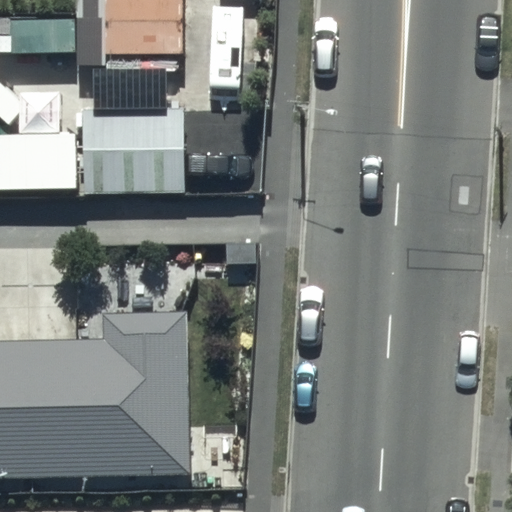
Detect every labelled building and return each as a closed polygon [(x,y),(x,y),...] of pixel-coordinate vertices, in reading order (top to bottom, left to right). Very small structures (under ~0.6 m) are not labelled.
[(0,0),(0,44),(45,45),(45,0),(0,0)] [(172,0),(90,0),(88,59),(95,59),(95,93),(146,93),(146,61),(173,61),(172,0)] [(56,88),(15,86),(13,144),(54,145),(56,88)] [(182,112),(70,113),(71,198),(183,197),(182,112)] [(0,479),(190,476),(188,312),(102,313),(102,339),(0,340),(0,479)]
